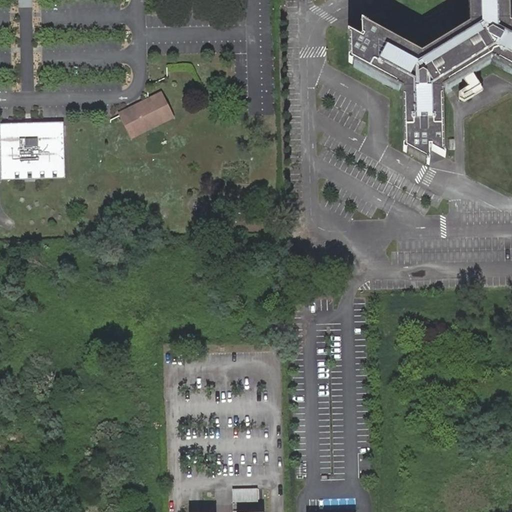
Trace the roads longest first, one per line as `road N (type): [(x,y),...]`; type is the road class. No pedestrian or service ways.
road 1 (unknown): [(511,273),(358,274)]
road 2 (unknown): [(308,72),(371,94),(377,151)]
road 3 (unknown): [(311,166),(417,229)]
